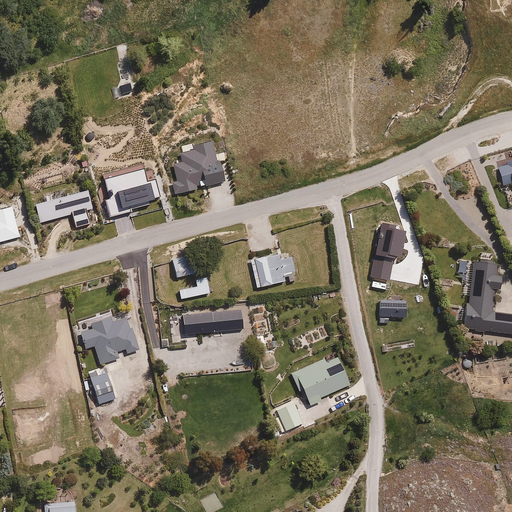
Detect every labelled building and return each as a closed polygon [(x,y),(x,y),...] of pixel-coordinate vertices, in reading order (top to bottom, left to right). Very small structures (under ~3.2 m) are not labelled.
[(201,187),(200,185),(208,183),(208,188),(226,185),(224,163),(219,164),(216,137),(197,139),(197,144),(184,146),(185,157),(176,158),(178,176),(174,176),(177,191),(201,187)] [(511,180),(511,187),(505,189),(509,201),(511,199),(511,156),(507,158),(508,161),(497,164),(503,183),(511,180)] [(45,199),(37,201),(42,220),(75,211),(77,224),(92,221),(89,208),(95,206),(91,187),(75,190),(74,187),(44,192),(45,199)] [(0,239),(23,233),(15,200),(0,204),(0,239)] [(511,228),(508,221),(500,225),(506,236),(511,233),(511,228)] [(286,273),(288,273),(290,280),(297,279),(295,271),(298,271),(293,250),(282,253),(282,251),(246,260),(253,287),(287,278),(286,273)] [(191,253),(177,255),(179,274),(194,272),(191,253)] [(499,259),(474,255),(462,325),(511,333),(511,310),(492,307),(495,287),(498,288),(501,271),(497,270),(499,259)] [(209,275),(178,280),(180,296),(212,291),(209,275)] [(410,298),(381,298),(381,315),(410,316),(410,298)] [(245,316),(244,307),(212,309),(214,330),(250,328),(249,316),(245,316)] [(209,309),(200,310),(201,323),(210,322),(209,309)] [(114,312),(84,322),(86,330),(81,332),(85,343),(87,343),(88,347),(94,345),(101,365),(122,358),(119,350),(126,348),(127,353),(140,349),(133,326),(130,327),(126,314),(116,318),(114,312)] [(88,373),(90,379),(92,379),(97,393),(95,393),(99,404),(117,397),(107,371),(98,374),(96,370),(88,373)] [(55,493),(55,501),(45,502),(45,511),(76,511),(76,500),(69,501),(69,492),(55,493)]
